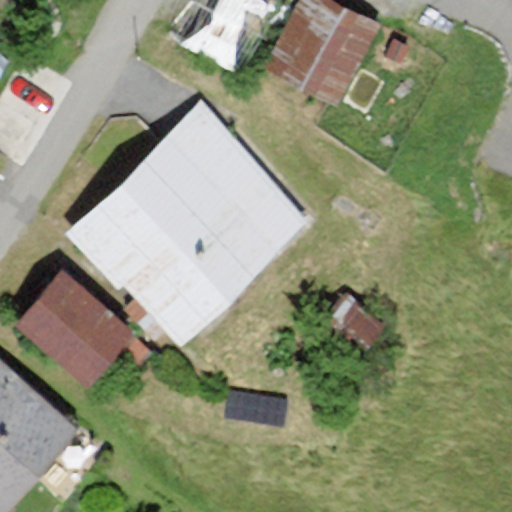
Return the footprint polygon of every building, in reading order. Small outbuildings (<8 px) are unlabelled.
[(252,60),(275,0),(184,0),(173,29),(252,60)] [(309,0),(274,73),(350,110),(392,25),(339,0),(309,0)] [(83,235),(184,340),(305,224),(204,119),(123,197),(83,235)] [(73,276),(30,323),(92,380),(136,333),(73,276)] [(357,292),(321,338),(369,375),(405,329),(357,292)] [(0,508),(73,429),(0,363),(0,508)]
